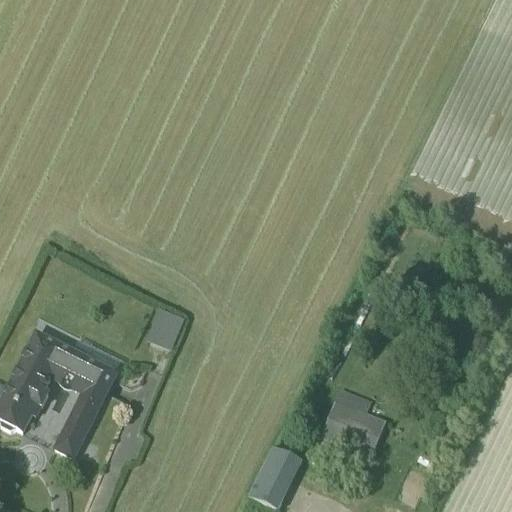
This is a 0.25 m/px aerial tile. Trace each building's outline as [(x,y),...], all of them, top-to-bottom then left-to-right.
[(155,310),(142,342),(168,353),(181,321),(155,310)] [(73,463),(106,399),(116,379),(36,338),(0,408),(0,428),(1,431),(10,436),(16,434),(23,437),(37,409),(42,411),(45,405),(48,399),(43,396),(50,382),(83,398),(55,453),(73,463)] [(323,441),(374,462),(388,428),(377,424),(384,405),(344,390),(323,441)] [(280,511),(303,466),(272,451),(248,501),(269,511),(280,511)] [(432,511),(435,508),(407,494),(398,511),(432,511)]
